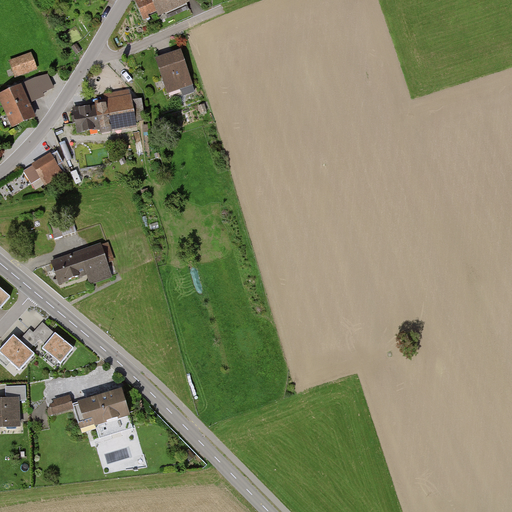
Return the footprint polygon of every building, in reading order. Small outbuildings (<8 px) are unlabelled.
[(189,0),(138,0),(136,1),(143,19),(157,13),(160,19),(192,6),(189,0)] [(195,86),(184,51),(161,58),(172,94),(195,86)] [(39,71),(33,55),(11,63),(17,80),(39,71)] [(50,77),(1,98),(14,130),(38,119),(32,105),(47,98),(45,95),(56,90),(50,77)] [(109,105),(75,112),(80,136),(111,129),(112,134),(140,129),(132,91),(107,96),(109,105)] [(73,159),(66,144),(61,147),(67,162),(73,159)] [(64,163),(58,152),(51,156),(50,155),(34,165),(34,166),(24,173),(32,185),(42,179),(46,186),(64,175),(59,167),(64,163)] [(82,182),(77,171),(71,173),(76,185),(82,182)] [(77,232),(72,217),(50,225),(55,239),(77,232)] [(113,262),(107,244),(52,264),(59,283),(87,273),(91,284),(112,276),(108,264),(113,262)] [(11,298),(0,288),(0,307),(1,309),(11,298)] [(75,349),(43,321),(34,331),(30,328),(19,340),(14,335),(0,351),(0,352),(20,370),(34,355),(29,350),(40,338),(48,345),(44,350),(61,365),(75,349)] [(25,399),(25,387),(6,388),(6,398),(0,397),(0,426),(18,425),(17,399),(25,399)] [(133,417),(124,390),(76,405),(73,395),(58,399),(52,409),(54,416),(76,409),(84,433),(133,417)]
